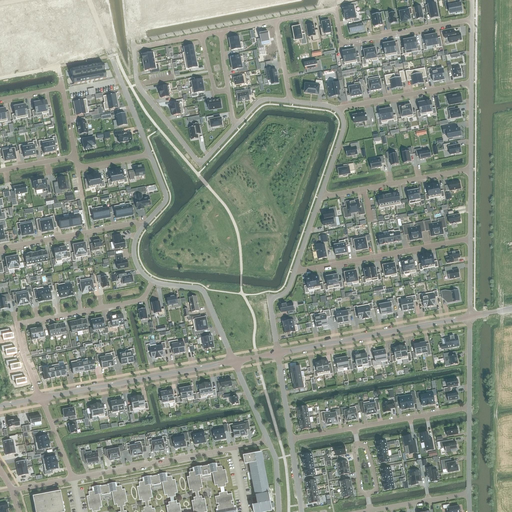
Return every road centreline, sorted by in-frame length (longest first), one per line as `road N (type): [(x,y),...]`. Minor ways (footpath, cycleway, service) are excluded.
road 1 (residential): [(40,397),(16,324),(139,300),(152,280)]
road 2 (residential): [(267,441),(72,478)]
road 3 (tertiary): [(233,361),(40,397)]
road 4 (tertiary): [(469,316),(277,353)]
road 5 (residential): [(234,126),(199,164),(137,84),(133,47)]
road 6 (residential): [(470,238),(294,271)]
road 7 (residential): [(471,19),(343,43),(334,7)]
road 8 (residential): [(149,154),(88,0)]
road 9 (residential): [(471,168),(319,196)]
road 10 (residential): [(141,227),(0,248)]
road 11 (residential): [(131,25),(266,0)]
road 12 (residential): [(337,110),(470,82)]
road 13 (residential): [(152,280),(201,289),(233,361)]
